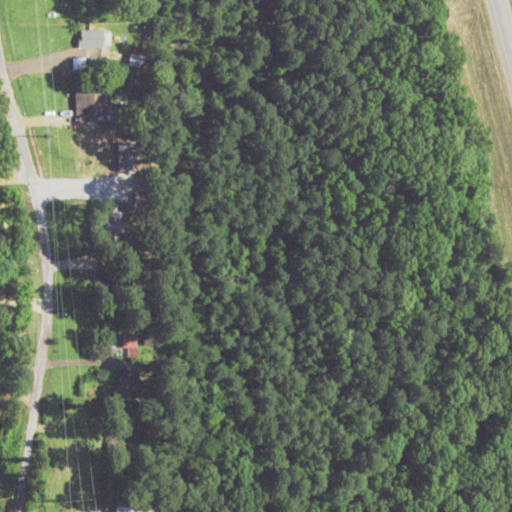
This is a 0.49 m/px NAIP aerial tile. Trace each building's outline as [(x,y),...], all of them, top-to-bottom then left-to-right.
[(78,30),(78,46),(108,46),(108,30),(78,30)] [(106,83),(75,84),(75,115),(107,114),(106,83)] [(102,205),(106,235),(125,232),(123,218),(119,219),(117,203),(102,205)] [(136,334),(124,334),(124,348),(136,348),(136,334)] [(120,386),(136,386),(136,371),(120,371),(120,386)]
